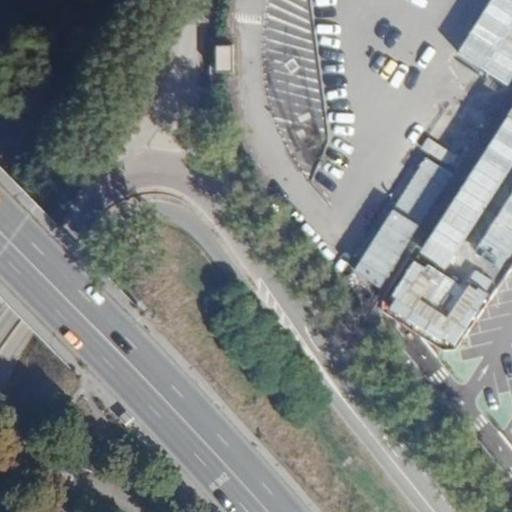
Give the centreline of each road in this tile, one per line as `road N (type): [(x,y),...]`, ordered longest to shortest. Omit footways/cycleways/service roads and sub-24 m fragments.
road 1 (primary): [(371,427),(320,345),(176,165),(144,163),(114,175),(0,332)]
road 2 (primary): [(0,360),(113,225),(137,212),(168,214),(194,226),(299,357),(371,427)]
road 3 (primary): [(267,511),(0,228)]
